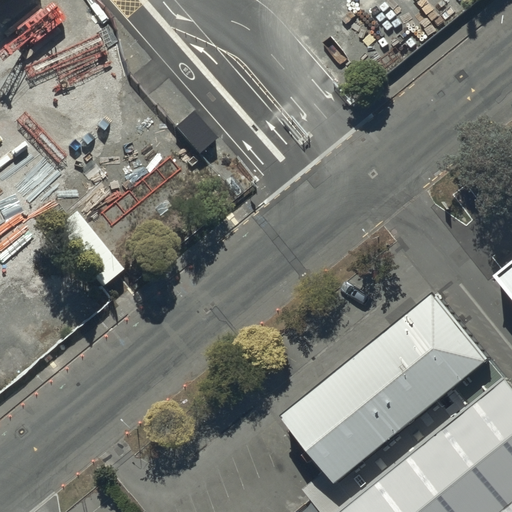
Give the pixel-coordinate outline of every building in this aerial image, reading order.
[(0,0),(0,64),(73,2),(71,0),(0,0)] [(338,0),(330,6),(387,75),(478,0),(338,0)] [(150,150),(97,87),(41,135),(93,200),(150,150)] [(35,137),(4,162),(40,206),(70,181),(35,137)] [(122,275),(75,215),(57,229),(103,289),(122,275)] [(336,465),(487,341),(430,272),(279,396),(336,465)] [(511,511),(511,371),(487,341),(278,511),(511,511)]
